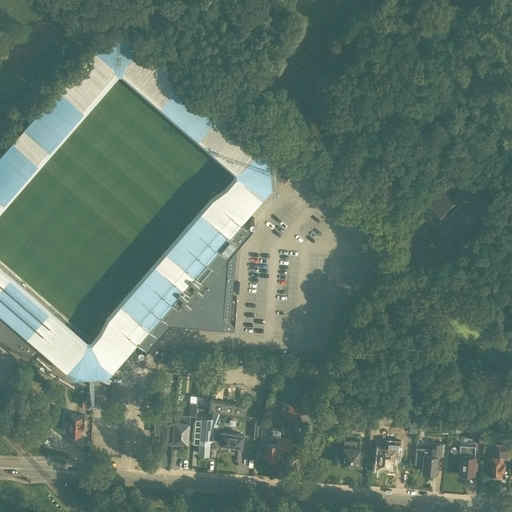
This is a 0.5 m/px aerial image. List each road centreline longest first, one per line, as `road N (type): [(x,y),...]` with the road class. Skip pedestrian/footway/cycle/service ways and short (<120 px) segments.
road 1 (residential): [(416,252),(346,173),(225,79),(100,0)]
road 2 (tertiary): [(288,490),(0,468)]
road 3 (unclassified): [(288,490),(364,319),(416,252)]
road 4 (tertiary): [(511,508),(288,490)]
